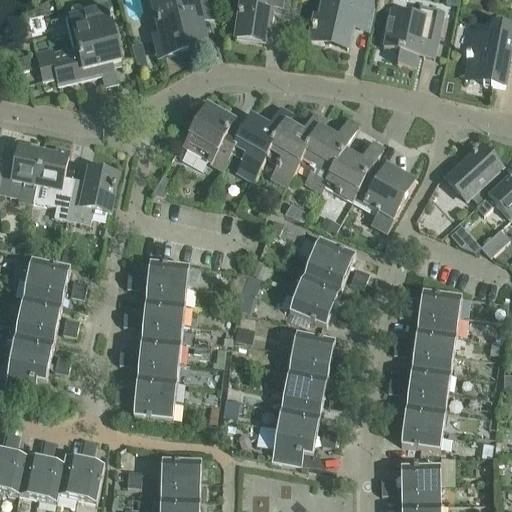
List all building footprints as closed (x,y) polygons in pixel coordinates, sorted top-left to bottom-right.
[(198,25),(212,21),(207,0),(165,0),(154,3),(164,44),(157,45),(161,61),(204,51),(198,25)] [(288,20),(290,0),(257,0),(256,12),(241,10),(236,43),(267,48),(272,18),(288,20)] [(369,30),(375,0),(358,0),(359,1),(352,0),(326,0),(321,25),(316,24),(310,48),(348,56),(354,27),(369,30)] [(448,0),(446,9),(457,12),(459,0),(448,0)] [(115,28),(114,23),(111,24),(108,12),(84,18),(84,15),(82,12),(79,11),(76,11),(73,12),(71,16),(71,19),(72,21),(69,22),(70,26),(65,27),(72,55),(54,60),(52,55),(36,58),(44,89),(57,85),(59,94),(102,83),(105,94),(119,91),(114,71),(123,69),(113,29),(115,28)] [(418,22),(392,16),(384,54),(400,58),(398,71),(416,75),(418,61),(435,65),(444,19),(420,14),(418,22)] [(511,64),(511,33),(496,31),(493,43),(478,40),(473,63),(470,63),(467,79),(484,82),(482,89),(504,94),(510,64),(511,64)] [(142,49),(132,51),(138,76),(148,74),(142,49)] [(30,61),(16,64),(17,69),(19,78),(21,77),(33,74),(30,61)] [(208,113),(183,157),(223,179),(235,157),(234,156),(245,137),(244,136),(235,131),(236,129),(208,113)] [(234,156),(235,157),(246,163),(236,180),(254,191),(270,161),(282,140),(281,140),(287,129),(276,123),(270,133),(252,123),(244,136),(245,137),(234,156)] [(288,196),(304,168),(303,168),(316,146),(315,145),(321,135),(310,129),(304,139),(287,129),(281,140),(282,140),(270,161),(271,161),(281,167),(270,186),(288,196)] [(303,168),(304,168),(314,174),(304,192),(322,202),(328,191),(326,190),(344,158),(345,158),(355,141),(344,134),(338,145),(321,135),(315,145),(316,146),(303,168)] [(4,175),(0,191),(0,201),(18,206),(18,209),(33,212),(34,209),(45,157),(20,151),(15,177),(4,175)] [(473,206),(477,211),(478,212),(507,186),(500,178),(502,175),(483,154),(445,189),(467,212),(473,206)] [(45,157),(34,209),(47,212),(57,214),(54,225),(67,227),(75,190),(64,188),(70,162),(45,157)] [(326,190),(328,191),(339,197),(336,202),(352,211),(354,208),(372,177),(378,167),(367,160),(362,168),(345,158),(344,158),(326,190)] [(372,177),(354,208),(377,221),(370,233),(386,242),(416,190),(387,173),(382,183),(372,177)] [(75,190),(67,227),(91,232),(94,218),(109,221),(118,180),(90,175),(86,193),(75,190)] [(507,186),(478,212),(465,226),(473,234),(484,223),(496,212),(511,228),(511,226),(511,181),(507,186)] [(152,202),(153,202),(164,204),(174,189),(164,183),(158,192),(152,202)] [(292,210),(286,220),(285,222),(303,229),(309,220),(292,210)] [(326,223),(319,234),(332,242),(333,242),(339,230),(326,223)] [(501,237),(481,255),(491,265),(510,248),(501,237)] [(320,248),(312,266),(348,282),(356,262),(320,248)] [(265,251),(260,264),(273,269),(278,257),(265,251)] [(64,256),(62,268),(75,270),(77,258),(64,256)] [(254,266),(248,279),(249,279),(258,283),(264,270),(254,266)] [(324,293),(341,299),(348,282),(312,266),(306,282),(324,293)] [(32,267),(28,287),(66,295),(71,275),(32,267)] [(151,270),(149,290),(188,294),(190,274),(151,270)] [(358,276),(354,284),(367,288),(370,281),(358,276)] [(129,280),(128,288),(142,289),(143,281),(129,280)] [(306,282),(299,299),(334,317),(341,299),(324,293),(306,282)] [(364,296),(367,288),(354,284),(352,291),(364,296)] [(28,287),(24,305),(63,313),(66,295),(28,287)] [(142,298),(142,289),(128,288),(128,296),(142,298)] [(74,289),(73,297),(86,299),(88,292),(74,289)] [(149,290),(147,308),(186,312),(188,294),(149,290)] [(85,307),(86,299),(73,297),(71,304),(85,307)] [(326,335),(334,317),(299,299),(290,320),(326,335)] [(423,299),(421,319),(459,324),(462,305),(423,299)] [(24,305),(20,325),(59,333),(63,313),(24,305)] [(147,308),(145,327),(184,331),(186,312),(147,308)] [(401,308),(400,316),(414,318),(415,310),(401,308)] [(343,311),(340,319),(353,324),(356,316),(343,311)] [(413,326),(414,318),(400,316),(399,324),(413,326)] [(125,318),(125,325),(138,327),(139,319),(125,318)] [(350,331),(353,324),(340,319),(337,326),(350,331)] [(421,319),(418,337),(457,342),(459,324),(421,319)] [(20,325),(16,343),(55,351),(59,333),(20,325)] [(138,335),(138,327),(125,325),(124,333),(138,335)] [(66,326),(65,334),(78,337),(80,329),(66,326)] [(145,327),(143,347),(182,351),(184,331),(145,327)] [(77,345),(78,337),(65,334),(63,342),(77,345)] [(242,334),(239,349),(252,351),(255,337),(242,334)] [(418,337),(416,356),(454,361),(457,342),(418,337)] [(298,341),(294,361),(332,368),(336,348),(298,341)] [(16,343),(12,361),(51,370),(55,351),(16,343)] [(396,346),(395,353),(409,355),(410,348),(396,346)] [(143,347),(141,367),(180,371),(182,351),(143,347)] [(492,349),(490,361),(498,362),(499,350),(492,349)] [(408,364),(409,355),(395,353),(394,362),(408,364)] [(218,355),(216,369),(224,369),(225,369),(226,356),(218,355)] [(121,356),(121,365),(134,366),(135,357),(121,356)] [(416,356),(413,376),(451,381),(454,361),(416,356)] [(47,390),(51,370),(12,361),(6,394),(35,400),(38,388),(47,390)] [(294,361),(290,379),(328,387),(332,368),(294,361)] [(339,362),(338,369),(351,372),(353,364),(339,362)] [(59,364),(57,371),(71,374),(72,366),(59,364)] [(133,373),(134,366),(121,365),(120,371),(133,373)] [(141,367),(139,386),(177,390),(180,371),(141,367)] [(336,378),(350,380),(351,372),(338,369),(336,378)] [(69,383),(71,374),(57,371),(55,380),(69,383)] [(413,376),(410,395),(449,401),(451,381),(413,376)] [(290,379),(286,399),(324,406),(328,387),(290,379)] [(391,384),(390,392),(404,394),(405,386),(391,384)] [(139,386),(136,405),(175,409),(177,390),(139,386)] [(403,402),(404,394),(390,392),(389,400),(403,402)] [(117,394),(117,403),(131,404),(131,395),(117,394)] [(410,395),(407,415),(446,420),(449,401),(410,395)] [(286,399),(282,417),(320,425),(324,406),(286,399)] [(332,399),(330,407),(344,410),(345,402),(332,399)] [(130,411),(131,404),(117,403),(116,410),(130,411)] [(134,424),(173,428),(175,409),(136,405),(134,424)] [(226,407),(225,419),(237,420),(238,408),(226,407)] [(342,417),(344,410),(330,407),(329,415),(342,417)] [(211,412),(209,429),(218,430),(220,414),(220,413),(211,412)] [(407,415),(405,433),(443,439),(446,420),(407,415)] [(282,417),(279,437),(317,444),(320,425),(282,417)] [(386,422),(385,430),(399,432),(400,424),(386,422)] [(398,440),(399,432),(385,430),(384,438),(398,440)] [(441,458),(443,439),(405,433),(402,453),(441,458)] [(279,437),(272,468),(301,474),(304,461),(313,463),(317,444),(279,437)] [(325,437),(323,446),(336,448),(338,439),(325,437)] [(2,454),(11,455),(14,442),(5,440),(2,454)] [(14,442),(11,455),(18,457),(21,443),(14,442)] [(335,455),(336,448),(323,446),(322,452),(335,455)] [(40,462),(47,463),(50,450),(43,448),(40,462)] [(79,462),(86,463),(90,450),(82,448),(79,462)] [(50,450),(47,463),(56,465),(59,451),(50,450)] [(90,450),(86,463),(95,465),(98,452),(90,450)] [(484,451),(482,464),(491,466),(493,452),(484,451)] [(508,459),(496,459),(496,470),(508,470),(508,459)] [(4,460),(0,480),(0,499),(16,503),(23,464),(4,460)] [(23,464),(16,503),(35,507),(44,469),(23,464)] [(64,473),(59,504),(76,507),(84,469),(66,465),(64,473)] [(163,468),(162,486),(201,487),(202,469),(163,468)] [(44,469),(35,507),(58,511),(59,504),(64,473),(44,469)] [(84,469),(76,507),(97,511),(105,473),(84,469)] [(402,474),(402,493),(441,491),(441,474),(402,474)] [(131,476),(130,485),(144,485),(144,478),(131,476)] [(143,493),(144,485),(130,485),(130,492),(143,493)] [(162,486),(162,504),(200,506),(201,487),(162,486)] [(402,493),(402,511),(441,511),(441,491),(402,493)] [(396,502),(396,493),(382,493),(382,503),(396,502)]
